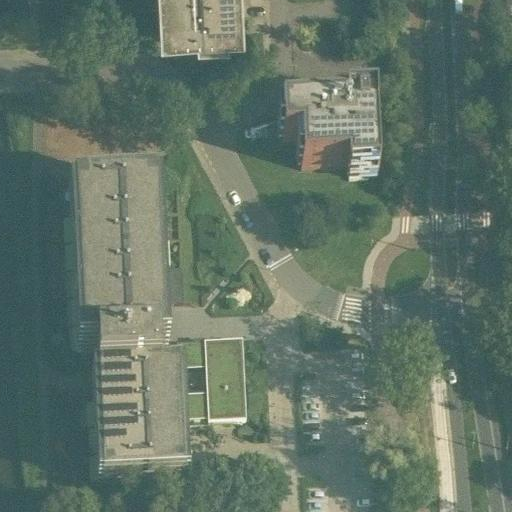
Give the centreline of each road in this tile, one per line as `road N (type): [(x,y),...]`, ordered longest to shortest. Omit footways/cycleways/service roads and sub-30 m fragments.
road 1 (residential): [(441,314),(352,312),(297,286),(211,134),(148,81),(98,69),(0,73)]
road 2 (tertiary): [(447,74),(437,134),(441,314)]
road 3 (tertiary): [(469,313),(459,132),(447,74)]
road 4 (tertiary): [(495,511),(469,313)]
road 5 (tertiary): [(441,314),(460,511)]
